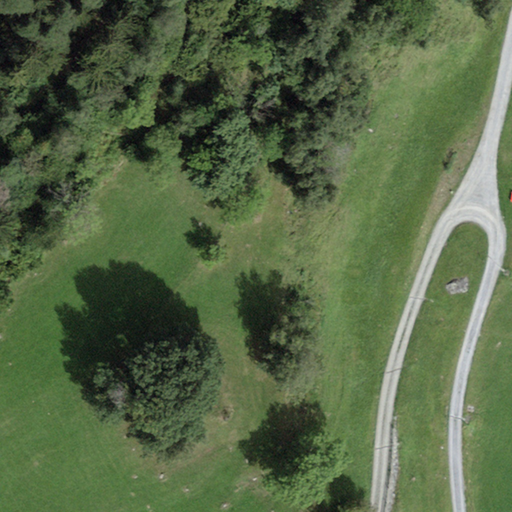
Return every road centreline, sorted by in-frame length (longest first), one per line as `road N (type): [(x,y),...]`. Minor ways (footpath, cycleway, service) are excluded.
road 1 (track): [(377,511),(395,360),(440,234),(472,211)]
road 2 (track): [(472,211),(494,225),(497,247),(457,400),(459,511)]
road 3 (track): [(0,139),(100,0)]
road 4 (track): [(511,53),(472,211)]
